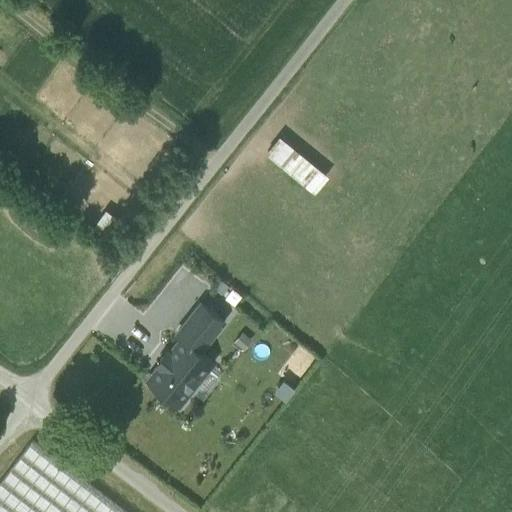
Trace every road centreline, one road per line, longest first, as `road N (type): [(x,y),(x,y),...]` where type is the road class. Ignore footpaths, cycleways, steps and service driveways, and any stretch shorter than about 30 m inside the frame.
road 1 (residential): [(30,386),(335,0)]
road 2 (residential): [(30,386),(195,511)]
